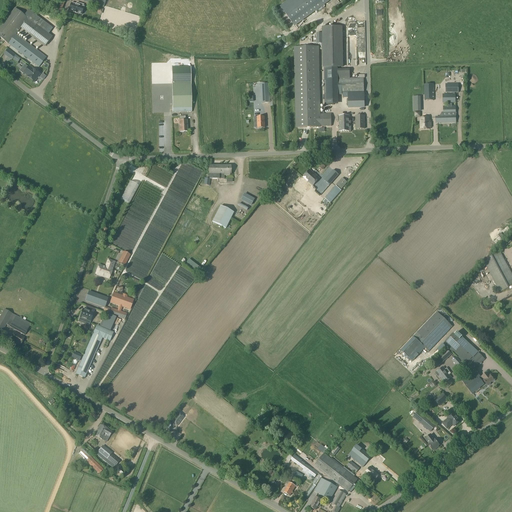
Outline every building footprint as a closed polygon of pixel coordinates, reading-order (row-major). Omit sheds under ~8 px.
[(290,0),(280,7),(295,28),(332,0),(342,0),(343,1),(343,0),(290,0)] [(58,1),(54,11),(60,13),(64,4),(63,4),(58,1)] [(77,14),(81,15),(83,7),(83,5),(78,4),(77,6),(71,4),(69,11),(73,13),(77,14)] [(16,9),(0,30),(0,37),(9,44),(19,52),(39,67),(46,58),(43,55),(16,35),(22,28),(29,34),(46,46),(53,38),(48,34),(24,15),(16,9)] [(344,26),(323,27),(324,68),(337,68),(345,68),(344,26)] [(318,47),(294,47),(296,128),(319,127),(320,127),(331,126),(331,114),(320,114),(318,47)] [(25,66),(20,72),(24,75),(24,74),(27,76),(27,77),(34,82),(40,75),(33,69),(31,71),(25,66)] [(190,68),(172,68),(172,83),(172,102),(172,112),(191,112),(191,102),(190,83),(190,68)] [(337,71),(337,68),(324,68),(324,82),(338,82),(338,79),(337,71)] [(363,78),(338,79),(338,82),(338,93),(348,93),(363,92),(363,78)] [(262,103),(269,103),(268,84),(260,85),(262,103)] [(445,84),(445,93),(458,93),(458,84),(445,84)] [(433,85),(424,85),(424,101),(433,101),(433,85)] [(170,95),(169,86),(153,87),(154,109),(163,109),(163,100),(160,100),(160,95),(170,95)] [(364,94),(349,95),(349,109),(364,109),(364,94)] [(455,94),(442,95),(443,103),(455,103),(455,94)] [(447,107),(443,107),(443,113),(455,112),(455,107),(452,107),(452,104),(447,104),(447,107)] [(180,121),(179,121),(180,132),(181,132),(181,133),(183,133),(184,132),(187,132),(187,131),(186,121),(185,121),(185,116),(180,117),(180,121)] [(349,116),(338,117),(339,132),(351,131),(350,127),(349,116)] [(364,116),(355,116),(356,129),(365,129),(364,116)] [(257,118),(254,118),(254,128),(257,128),(265,128),(264,117),(257,118)] [(429,118),(420,118),(420,130),(430,129),(430,128),(431,128),(431,123),(429,123),(429,118)] [(331,173),(338,163),(335,161),(328,171),(331,173)] [(209,166),(209,174),(209,179),(217,179),(219,179),(219,174),(224,174),(224,176),(229,176),(229,175),(229,174),(231,174),(231,166),(209,166)] [(309,170),(293,189),(298,193),(303,187),(301,185),(304,183),(305,184),(307,181),(313,186),(319,178),(309,170)] [(334,171),(325,181),(330,186),(339,175),(334,171)] [(131,173),(126,185),(132,188),(137,176),(131,173)] [(343,178),(337,185),(342,189),(347,183),(343,178)] [(336,186),(324,199),(330,204),(341,190),(336,186)] [(246,188),(243,192),(252,199),(255,194),(246,188)] [(293,195),(282,208),(308,231),(319,218),(293,195)] [(220,206),(212,222),(225,229),(233,213),(220,206)] [(124,252),(120,259),(124,261),(122,265),(124,266),(130,255),(124,252)] [(511,274),(500,252),(483,261),(500,293),(511,286),(511,274)] [(108,260),(105,268),(107,268),(104,277),(109,279),(112,270),(114,262),(108,260)] [(107,268),(105,268),(99,265),(96,274),(97,274),(97,275),(100,276),(101,276),(104,277),(107,268)] [(484,272),(477,274),(479,280),(482,280),(484,289),(489,287),(484,272)] [(89,291),(86,300),(105,307),(108,298),(89,291)] [(112,297),(110,296),(105,308),(110,309),(108,314),(125,320),(127,315),(128,315),(130,310),(134,300),(113,293),(112,297)] [(83,309),(78,322),(85,325),(87,320),(90,321),(90,322),(90,321),(94,311),(90,310),(90,312),(83,309)] [(4,310),(0,317),(0,330),(2,332),(6,325),(10,327),(25,335),(31,324),(12,314),(4,310)] [(436,312),(412,338),(427,353),(452,327),(436,312)] [(76,373),(75,374),(85,378),(101,341),(102,338),(109,342),(113,333),(96,325),(93,334),(91,337),(76,373)] [(455,331),(444,343),(466,363),(477,352),(455,331)] [(15,332),(10,340),(20,346),(24,338),(15,332)] [(74,353),(72,358),(79,361),(82,356),(74,353)] [(478,353),(467,364),(473,371),(485,360),(478,353)] [(440,356),(433,362),(437,366),(443,361),(440,356)] [(456,358),(452,361),(458,367),(462,364),(456,358)] [(443,367),(434,374),(437,377),(439,376),(444,383),(451,378),(443,367)] [(487,372),(481,377),(484,380),(483,381),(486,385),(487,386),(488,386),(490,384),(490,383),(491,382),(492,382),(494,381),(494,380),(492,376),(491,376),(490,377),(487,372)] [(478,378),(466,388),(472,395),(484,385),(478,378)] [(443,393),(434,400),(439,406),(448,399),(443,393)] [(418,411),(413,418),(430,432),(433,429),(436,426),(418,411)] [(178,413),(171,422),(177,426),(184,417),(178,413)] [(448,419),(442,423),(447,429),(452,425),(454,427),(460,422),(453,413),(447,418),(448,419)] [(100,425),(94,435),(102,440),(105,435),(109,437),(112,432),(108,429),(100,425)] [(427,437),(424,440),(428,445),(432,451),(439,445),(434,440),(430,435),(427,437)] [(357,456),(365,462),(366,463),(371,457),(356,445),(351,451),(357,456)] [(102,446),(96,453),(113,468),(119,461),(102,446)] [(336,446),(331,453),(335,456),(340,449),(336,446)] [(83,449),(79,454),(99,473),(103,469),(83,449)] [(324,453),(314,466),(347,492),(357,480),(324,453)] [(290,455),(286,460),(289,462),(291,460),(294,463),(294,464),(295,465),(296,464),(298,466),(298,465),(315,478),(318,474),(301,461),(302,461),(295,455),(293,458),(290,455)] [(350,462),(347,466),(354,471),(356,473),(359,469),(350,462)] [(370,467),(364,474),(373,482),(379,474),(370,467)] [(288,484),(284,493),(290,496),(296,484),(297,485),(300,479),(303,475),(295,471),(288,484)] [(319,474),(312,483),(315,486),(322,476),(319,474)] [(321,478),(314,491),(329,500),(336,487),(321,478)] [(338,491),(331,503),(336,506),(339,508),(341,504),(343,501),(344,498),(346,495),(338,491)] [(316,497),(310,508),(315,511),(317,508),(318,508),(319,508),(321,505),(319,504),(321,500),(316,497)]
